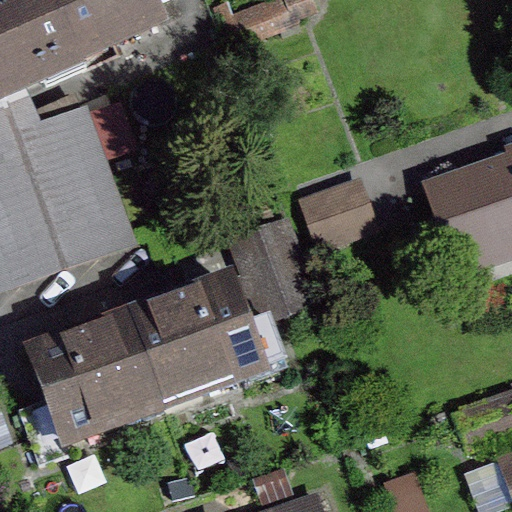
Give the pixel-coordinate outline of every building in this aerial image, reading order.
[(69,65),(76,62),(48,0),(2,0),(0,1),(0,293),(130,247),(83,117),(39,136),(20,92),(71,69),(69,65)] [(160,25),(154,10),(177,0),(176,0),(48,0),(76,62),(160,25)] [(227,5),(214,10),(230,52),(299,27),(297,20),(313,14),(307,0),(278,0),(232,17),(227,5)] [(458,277),(511,257),(511,162),(428,192),(458,277)] [(378,235),(359,185),(297,208),(315,258),(378,235)] [(288,227),(229,248),(259,331),(317,311),(288,227)] [(265,388),(229,287),(17,362),(54,463),(265,388)] [(511,502),(511,459),(499,464),(511,502)] [(322,511),(317,497),(273,511),(322,511)]
